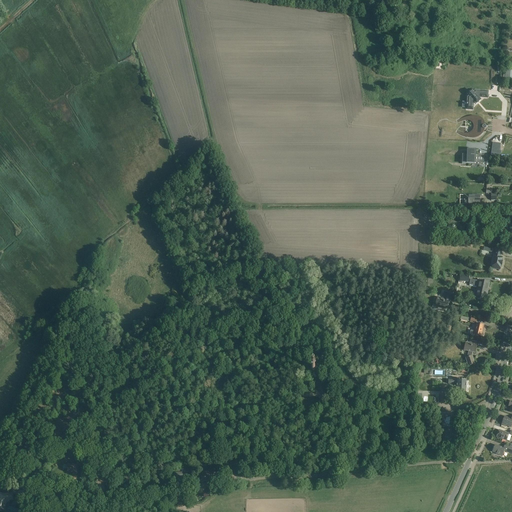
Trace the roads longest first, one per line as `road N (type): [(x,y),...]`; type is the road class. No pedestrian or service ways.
road 1 (track): [(201,0),(231,131),(262,200)]
road 2 (tertiary): [(447,511),(511,337)]
